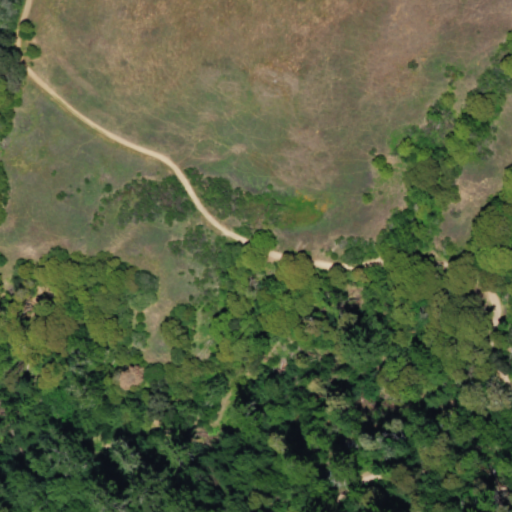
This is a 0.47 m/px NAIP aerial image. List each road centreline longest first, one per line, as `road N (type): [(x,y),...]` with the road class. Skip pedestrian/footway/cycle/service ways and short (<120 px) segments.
road 1 (track): [(453,451),(511,435),(479,286),(464,268),(389,260),(329,265),(218,231),(175,164),(99,135),(33,78),(16,53),(23,0)]
road 2 (track): [(453,451),(398,474),(360,473),(310,511)]
